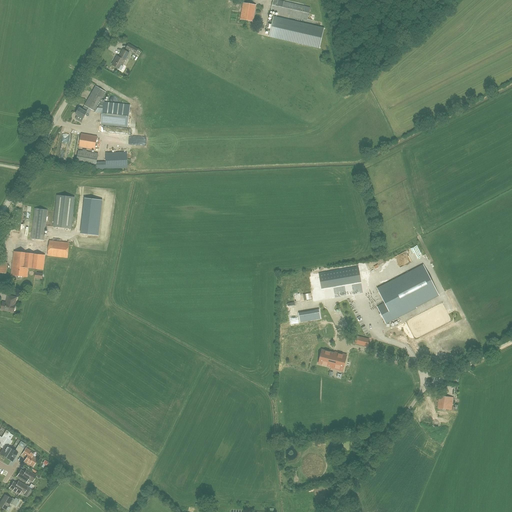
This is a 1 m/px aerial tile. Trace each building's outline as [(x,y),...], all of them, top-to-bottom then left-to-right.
[(273,0),(271,10),(307,19),(310,8),(276,0),(273,0)] [(253,21),(256,5),(243,3),(241,20),(253,21)] [(269,21),(266,31),(270,32),(269,37),(319,49),(324,28),(274,16),(272,22),(269,21)] [(126,48),(136,54),(138,50),(128,44),(126,48)] [(112,65),(118,68),(121,64),(122,65),(129,53),(123,49),(119,57),(117,56),(112,65)] [(88,107),(94,111),(94,112),(102,113),(101,123),(128,126),(130,104),(104,102),(105,101),(101,99),(105,92),(96,86),(82,110),(79,108),(75,114),(78,115),(76,119),(81,122),(87,112),(85,111),(88,107)] [(79,146),(95,149),(97,136),(81,134),(79,146)] [(106,163),(97,163),(98,154),(78,150),(76,162),(96,166),(96,169),(106,169),(128,168),(127,152),(105,153),(106,163)] [(57,195),(54,226),(71,228),(75,197),(57,195)] [(44,240),(47,210),(35,209),(32,238),(44,240)] [(85,224),(100,225),(101,215),(86,214),(85,224)] [(48,255),(68,258),(69,243),(49,241),(48,255)] [(44,255),(15,252),(12,275),(27,277),(28,268),(43,270),(44,255)] [(386,324),(393,320),(416,308),(416,307),(429,300),(439,296),(423,265),(377,289),(385,303),(377,307),(381,314),(382,317),(386,324)] [(319,275),(322,289),(361,283),(359,269),(319,275)] [(292,293),(292,301),(301,301),(300,292),(292,293)] [(17,298),(8,296),(6,303),(3,302),(2,303),(2,304),(1,306),(2,307),(1,310),(14,312),(15,305),(17,298)] [(300,322),(320,319),(319,310),(298,313),(300,322)] [(292,343),(292,348),(334,341),(333,331),(326,332),(325,325),(286,331),(288,344),(292,343)] [(355,344),(364,347),(366,339),(357,337),(355,344)] [(335,354),(335,352),(334,353),(322,350),(318,364),(331,367),(331,368),(343,371),(347,355),(340,354),(340,355),(335,354)] [(438,408),(451,410),(453,398),(439,396),(438,408)] [(0,442),(0,443),(3,444),(3,443),(7,438),(10,433),(6,430),(1,438),(0,436),(0,442)] [(6,458),(11,449),(8,447),(12,441),(7,438),(3,443),(6,445),(0,454),(6,458)] [(11,449),(6,458),(12,461),(15,456),(18,457),(25,446),(20,443),(18,445),(14,452),(11,449)] [(33,453),(26,449),(22,454),(27,457),(24,461),(32,467),(37,459),(31,456),(33,453)] [(26,470),(24,473),(21,470),(17,477),(25,482),(28,479),(32,481),(36,476),(26,470)] [(24,493),(27,487),(18,481),(16,484),(13,482),(10,488),(18,494),(20,491),(24,493)] [(12,498),(11,499),(5,495),(0,502),(0,506),(5,510),(9,503),(12,505),(12,504),(15,506),(19,500),(15,498),(14,499),(12,498)]
